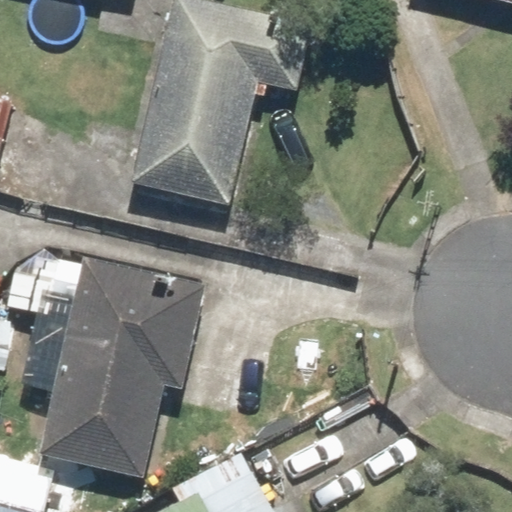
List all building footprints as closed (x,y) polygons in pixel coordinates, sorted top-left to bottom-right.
[(315,24),(209,0),(176,0),(135,181),(231,203),(259,81),(299,91),(315,24)] [(0,99),(0,154),(12,102),(0,99)] [(207,285),(86,256),(38,452),(144,478),(167,384),(182,387),(207,285)] [(268,342),(229,335),(215,410),(254,417),(268,342)] [(275,511),(250,465),(163,511),(275,511)]
